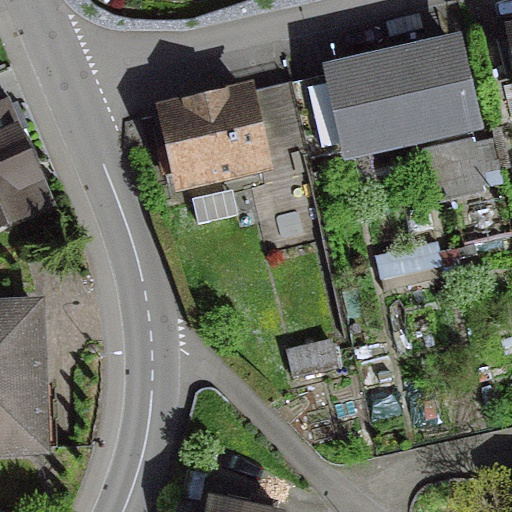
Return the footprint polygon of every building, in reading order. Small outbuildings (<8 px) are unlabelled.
[(511,33),(476,41),(493,119),(511,115),(511,33)] [(467,126),(449,48),(329,76),(347,154),(467,126)] [(160,175),(172,172),(175,185),(304,155),(288,84),(159,114),(167,149),(154,152),(160,175)] [(9,134),(20,130),(10,107),(0,111),(0,221),(38,204),(9,134)] [(422,155),(430,198),(485,186),(482,174),(472,176),(466,146),(422,155)] [(0,450),(37,449),(31,308),(0,309),(0,450)]
